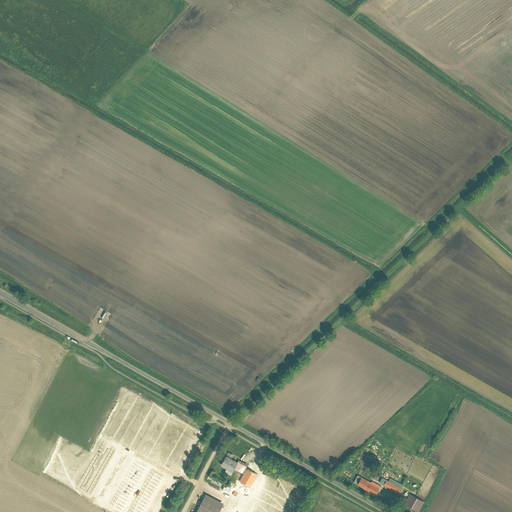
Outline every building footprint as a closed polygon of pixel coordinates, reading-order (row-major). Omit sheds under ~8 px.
[(228,451),(221,464),(228,468),(226,471),(232,474),(235,468),(244,473),(235,489),(248,496),(251,491),(262,497),(273,478),(257,469),(258,468),(239,458),(238,460),(233,458),(235,455),(228,451)] [(358,474),(354,482),(376,494),(381,485),(372,480),(372,481),(358,474)] [(383,477),(381,482),(400,492),(404,485),(393,479),(392,481),(383,477)] [(224,482),(221,487),(229,492),(232,487),(224,482)] [(206,493),(195,511),(219,511),(225,502),(206,493)] [(410,493),(404,504),(419,511),(425,501),(410,493)] [(242,497),(233,511),(251,511),(255,504),(242,497)]
